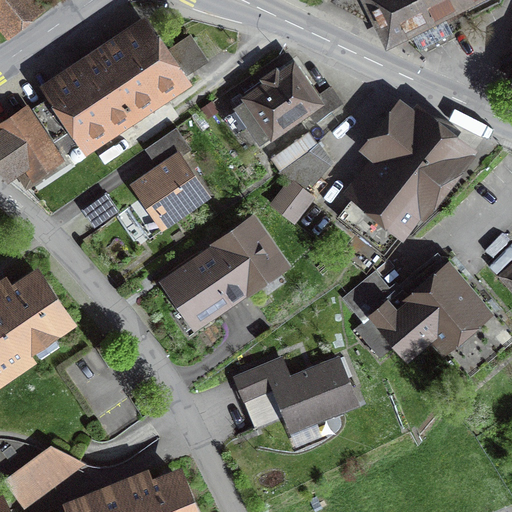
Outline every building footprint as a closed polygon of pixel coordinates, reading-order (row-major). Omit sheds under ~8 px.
[(23,0),(0,0),(0,12),(11,26),(31,10),(23,0)] [(360,0),(388,51),(484,0),(360,0)] [(154,27),(32,107),(63,154),(78,144),(86,156),(193,86),(186,75),(169,50),(154,27)] [(190,36),(169,50),(186,75),(207,61),(190,36)] [(291,63),(232,105),(259,143),(305,110),(314,122),(341,103),(330,87),(316,97),(291,63)] [(366,147),(383,160),(338,215),(359,231),(341,253),(365,273),(463,151),(419,116),(415,120),(399,107),(366,147)] [(24,112),(2,126),(6,133),(33,174),(56,159),(24,112)] [(37,179),(33,174),(6,133),(0,136),(0,168),(5,176),(15,170),(26,186),(37,179)] [(309,133),(272,158),(279,170),(291,180),(272,203),(294,220),(312,197),(304,190),(308,184),(312,185),(331,165),(309,133)] [(175,150),(119,192),(151,233),(207,191),(175,150)] [(214,243),(252,295),(291,266),(253,215),(214,243)] [(252,295),(214,243),(154,287),(192,338),(252,295)] [(511,330),(449,257),(393,305),(389,299),(365,320),(402,363),(436,334),(467,370),(511,330)] [(38,261),(0,284),(0,382),(82,332),(38,261)] [(274,360),(233,378),(256,430),(282,418),(291,437),(364,404),(342,354),(283,380),(274,360)] [(193,511),(177,470),(149,481),(147,475),(67,506),(68,511),(193,511)]
